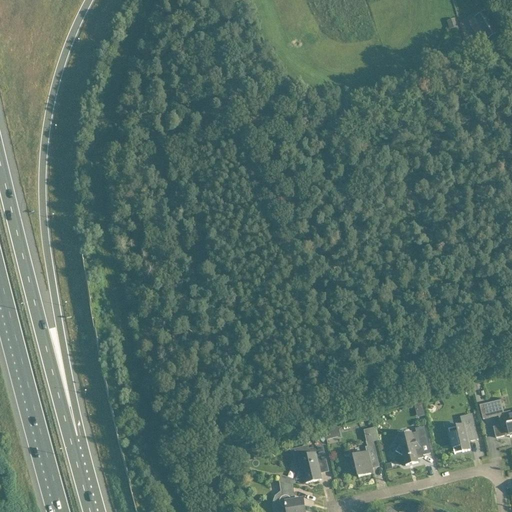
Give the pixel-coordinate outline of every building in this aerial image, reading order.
[(486,11),(475,18),(487,37),(488,39),(490,37),(499,32),(497,28),(501,25),(495,15),(494,15),(490,17),(486,11)] [(455,20),(448,22),(450,31),(457,28),(455,20)] [(501,401),(481,406),(484,419),(499,416),(502,426),(494,428),(496,438),(511,434),(511,415),(511,416),(510,412),(504,414),(501,401)] [(458,433),(450,435),(453,449),(461,447),(462,453),(470,451),(468,442),(471,441),(478,440),(476,430),(475,428),(472,415),(465,417),(460,418),(462,427),(456,428),(458,433)] [(401,444),(396,452),(404,457),(406,466),(418,463),(417,459),(424,458),(423,456),(431,454),(429,445),(424,428),(416,430),(417,434),(412,435),(411,434),(399,437),(401,444)] [(376,429),(369,430),(370,435),(369,435),(370,438),(371,437),(372,442),(379,440),(376,429)] [(351,458),(350,458),(353,469),(356,468),(359,477),(372,474),(373,475),(373,474),(372,469),(371,465),(377,463),(377,464),(378,463),(374,446),(368,448),(366,448),(368,453),(367,454),(354,457),(351,458)] [(308,447),(292,451),(294,453),(300,459),(301,464),(298,474),(296,482),(305,480),(306,484),(317,481),(322,480),(321,477),(320,474),(318,464),(326,462),(322,447),(306,451),(308,447)] [(239,460),(227,464),(239,468),(242,466),(242,462),(239,460)] [(295,501),(293,487),(293,486),(279,482),(281,493),(276,497),(274,503),(274,504),(275,511),(276,511),(305,511),(303,500),(295,501)]
